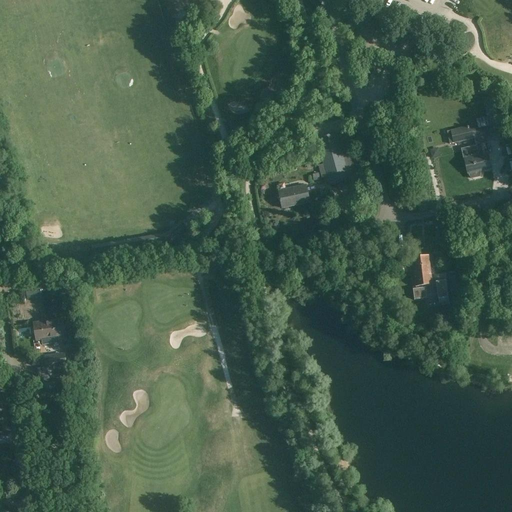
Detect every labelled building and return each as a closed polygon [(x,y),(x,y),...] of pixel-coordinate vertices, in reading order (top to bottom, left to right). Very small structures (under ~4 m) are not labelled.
[(380,77),(377,89),(386,90),(388,79),(380,77)] [(489,126),(487,117),(476,120),(478,129),(489,126)] [(476,130),(475,126),(452,132),(447,132),(450,145),(478,139),(478,138),(492,135),(490,127),(476,130)] [(350,180),(337,133),(316,139),(323,165),(318,166),(320,172),(325,171),(329,186),(350,180)] [(472,159),(465,160),(468,174),(469,174),(469,177),(472,180),(480,178),(480,174),(480,172),(491,169),(488,155),(487,156),(485,146),(477,148),(470,149),(472,159)] [(310,203),(306,186),(279,192),(282,209),(310,203)] [(192,235),(188,230),(177,239),(181,243),(192,235)] [(432,283),(428,256),(412,258),(415,289),(413,289),(414,300),(427,299),(426,296),(437,295),(438,300),(448,299),(446,281),(436,282),(436,283),(432,283)] [(461,284),(460,276),(450,278),(452,291),(459,291),(459,293),(461,292),(461,284)] [(62,320),(35,324),(37,341),(42,340),(43,346),(66,342),(65,336),(63,326),(62,320)] [(67,365),(65,353),(45,356),(46,367),(67,365)] [(56,390),(55,384),(44,385),(45,392),(56,390)]
